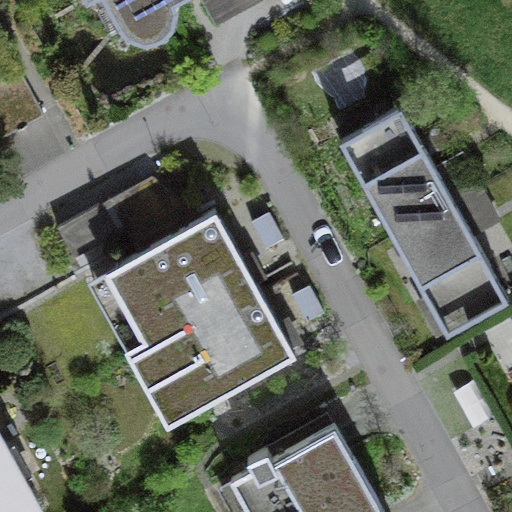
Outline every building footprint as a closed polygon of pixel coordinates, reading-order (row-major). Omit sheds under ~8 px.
[(110,0),(123,22),(130,30),(138,34),(145,35),(154,34),(160,30),(167,24),(169,15),(169,6),(166,0),(110,0)] [(0,136),(43,112),(16,64),(0,73),(0,136)] [(511,212),(448,105),(373,149),(394,184),(458,294),(487,343),(511,328),(511,212)] [(83,231),(111,278),(205,440),(348,357),(259,203),(214,229),(182,173),(83,231)] [(0,511),(78,511),(0,360),(0,511)] [(369,427),(261,482),(276,511),(412,511),(380,450),(369,427)]
